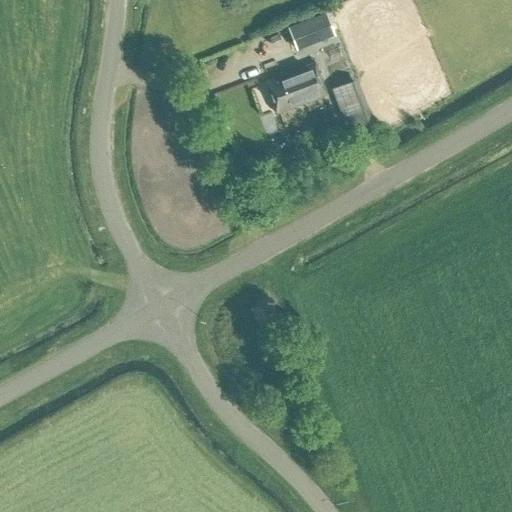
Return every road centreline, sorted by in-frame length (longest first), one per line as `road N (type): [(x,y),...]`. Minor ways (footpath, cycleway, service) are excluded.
road 1 (unclassified): [(160,304),(511,107)]
road 2 (unclassified): [(160,304),(122,242),(108,200),(101,128),(116,0)]
road 3 (unclassified): [(326,511),(212,398),(160,304)]
road 4 (unclassified): [(0,395),(160,304)]
